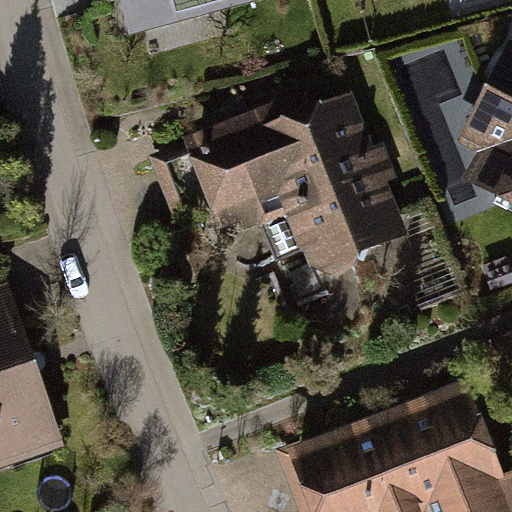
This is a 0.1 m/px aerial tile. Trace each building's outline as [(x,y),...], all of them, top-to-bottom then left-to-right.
[(118,0),(128,35),(255,0),(118,0)] [(511,30),(461,130),(478,139),(459,176),(511,203),(511,30)] [(286,208),(309,272),(409,237),(388,180),(398,176),(384,136),(374,140),(353,82),(308,98),(304,89),(187,131),(223,230),(286,208)] [(9,278),(0,281),(0,460),(62,441),(9,278)] [(469,374),(280,445),(305,511),(511,511),(511,465),(505,469),(469,374)]
